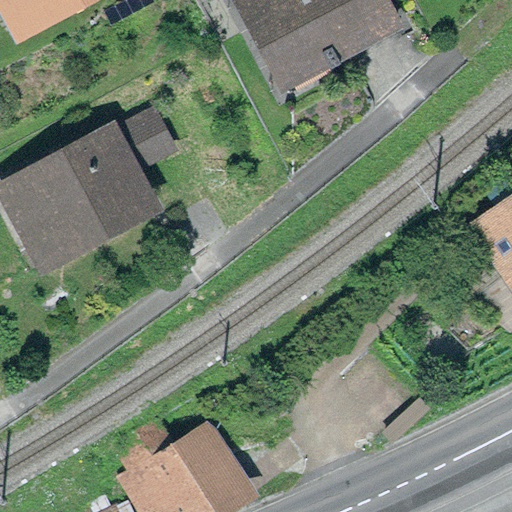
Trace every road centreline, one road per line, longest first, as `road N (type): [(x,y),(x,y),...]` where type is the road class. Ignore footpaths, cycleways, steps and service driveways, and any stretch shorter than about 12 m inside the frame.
road 1 (residential): [(0,412),(196,270),(458,51)]
road 2 (primary): [(341,511),(511,430)]
